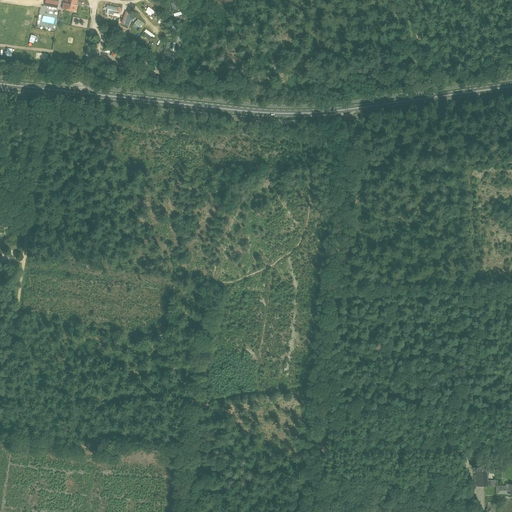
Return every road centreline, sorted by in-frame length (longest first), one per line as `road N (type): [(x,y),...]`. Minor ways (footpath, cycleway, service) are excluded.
road 1 (secondary): [(0,83),(279,113),(511,86)]
road 2 (track): [(316,511),(348,116)]
road 3 (track): [(0,397),(49,96)]
road 4 (track): [(185,511),(211,289)]
road 5 (track): [(11,319),(210,338)]
road 6 (track): [(0,436),(194,448)]
road 7 (track): [(344,165),(511,161)]
road 8 (track): [(201,398),(327,380)]
